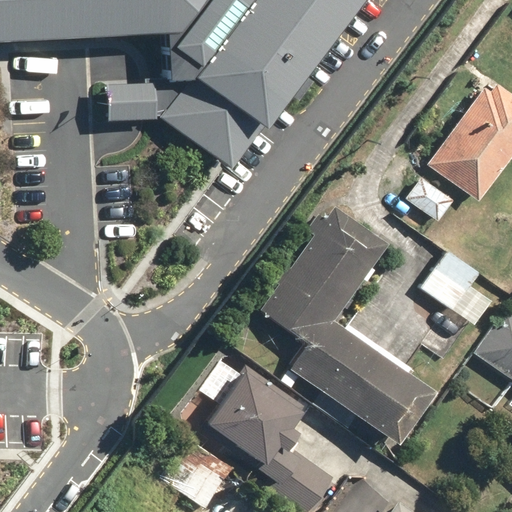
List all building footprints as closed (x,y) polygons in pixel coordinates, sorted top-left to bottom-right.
[(222,160),(307,49),(344,0),(0,0),(0,34),(157,28),(160,112),(222,160)] [(424,164),(473,199),(511,145),(511,98),(485,79),(424,164)] [(92,122),(142,124),(144,86),(142,86),(142,80),(130,80),(130,87),(93,86),(92,122)] [(402,197),(433,219),(447,198),(416,176),(402,197)] [(283,368),(388,443),(426,390),(327,319),(382,242),(329,204),(254,307),(302,342),(283,368)] [(414,286),(447,309),(474,270),(441,247),(414,286)] [(469,352),(511,381),(511,315),(500,307),(469,352)] [(241,361),(198,423),(254,462),(244,476),(295,511),(299,511),(326,474),(281,443),(291,430),(286,427),(302,404),(241,361)] [(156,475),(200,504),(227,464),(183,435),(156,475)] [(511,503),(504,511),(511,511),(511,447),(498,468),(511,477),(511,503)] [(408,511),(391,499),(381,511),(408,511)]
